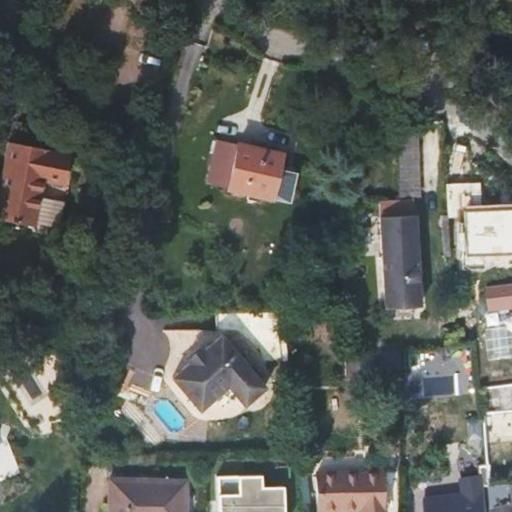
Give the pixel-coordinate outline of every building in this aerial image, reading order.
[(65,65),(3,51),(0,67),(0,134),(29,141),(37,98),(57,101),(65,65)] [(282,152),(236,141),(218,137),(208,182),(226,186),(248,191),(256,193),(288,200),(294,171),(278,167),(282,152)] [(47,186),(71,189),(76,151),(7,143),(0,202),(0,221),(42,227),(47,186)] [(400,145),(401,197),(423,197),(423,145),(400,145)] [(256,193),(248,191),(247,197),(255,199),(256,193)] [(379,212),(383,305),(419,304),(414,210),(379,212)] [(198,409),(226,384),(242,404),(264,385),(220,334),(203,348),(187,362),(170,376),(198,409)] [(203,348),(200,344),(183,358),(187,362),(203,348)] [(505,412),(485,413),(487,432),(490,463),(491,475),(511,474),(505,412)] [(491,475),(490,463),(481,464),(482,476),(469,476),(470,494),(429,497),(430,511),(487,511),(487,508),(490,492),(491,489),(491,486),(491,475)] [(246,464),(209,464),(210,511),(247,511),(247,506),(225,505),(224,483),(246,482),(246,464)] [(319,483),(313,483),(314,511),(381,511),(382,479),(365,480),(328,483),(319,483)] [(180,511),(180,483),(106,482),(104,511),(180,511)] [(511,511),(511,486),(491,489),(490,492),(492,511),(511,511)]
